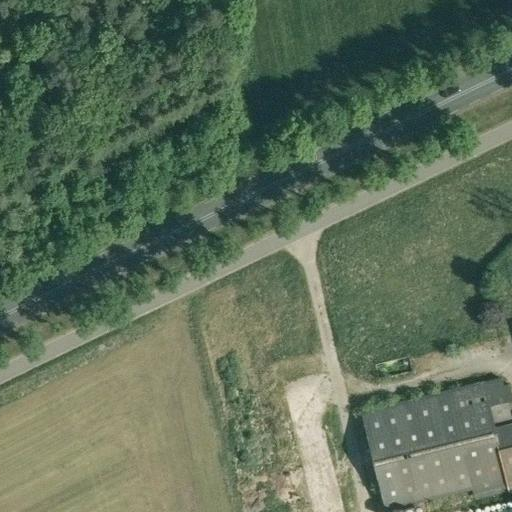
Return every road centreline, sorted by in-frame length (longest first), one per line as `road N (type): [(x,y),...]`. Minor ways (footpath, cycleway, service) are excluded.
road 1 (primary): [(0,319),(511,73)]
road 2 (unclassified): [(0,373),(511,131)]
